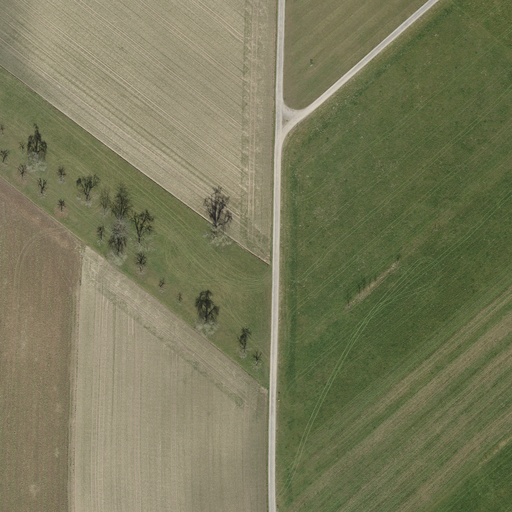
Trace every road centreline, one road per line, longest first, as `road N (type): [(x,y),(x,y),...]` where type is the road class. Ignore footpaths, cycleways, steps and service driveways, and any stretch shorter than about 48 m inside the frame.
road 1 (track): [(271,511),(282,0)]
road 2 (track): [(434,0),(279,136)]
